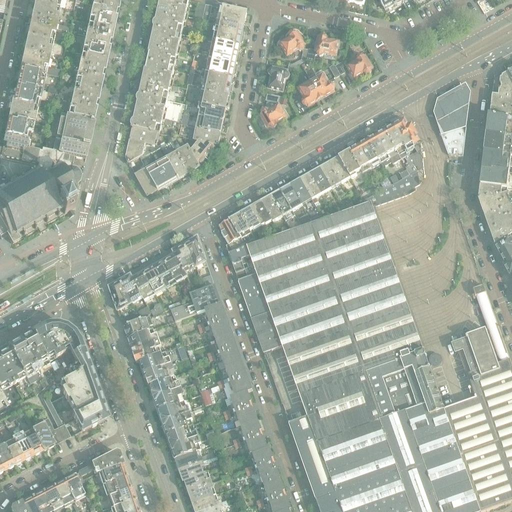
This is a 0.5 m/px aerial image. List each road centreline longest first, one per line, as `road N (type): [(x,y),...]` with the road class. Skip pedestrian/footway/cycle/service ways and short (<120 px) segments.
road 1 (residential): [(203,216),(306,511)]
road 2 (tertiary): [(203,216),(471,66)]
road 3 (residential): [(511,328),(465,193),(480,88),(471,66)]
road 4 (residential): [(96,198),(140,0)]
road 5 (tertiary): [(258,158),(154,214),(94,234)]
road 6 (tertiary): [(409,73),(258,158)]
road 7 (residential): [(141,427),(93,275)]
road 8 (residential): [(258,158),(240,123),(265,6)]
road 9 (residential): [(78,282),(128,432)]
road 10 (residential): [(0,500),(128,432)]
road 11 (residential): [(394,36),(265,6)]
road 12 (tertiary): [(93,275),(203,216)]
